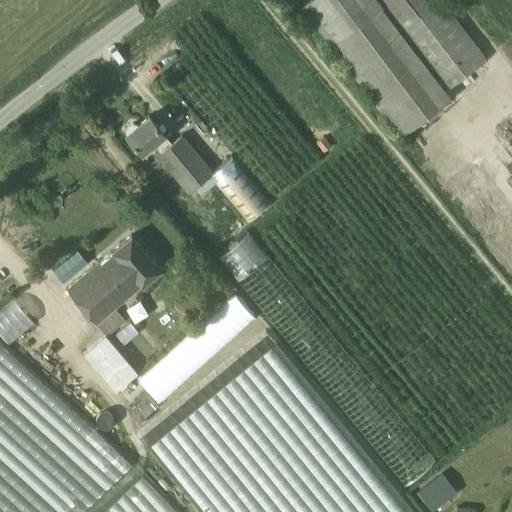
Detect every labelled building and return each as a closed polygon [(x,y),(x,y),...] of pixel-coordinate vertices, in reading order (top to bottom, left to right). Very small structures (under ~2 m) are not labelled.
[(310,0),(300,7),(399,138),(437,109),(437,108),(450,98),(445,92),(485,60),(485,58),(440,0),(310,0)] [(171,144),(149,116),(125,136),(140,154),(153,144),(160,153),(156,157),(187,193),(213,172),(182,135),(171,144)] [(130,235),(66,290),(95,325),(160,270),(130,235)] [(33,323),(11,298),(0,308),(0,331),(11,344),(33,323)] [(413,511),(398,493),(263,333),(165,413),(117,454),(171,511),(413,511)] [(82,354),(114,391),(136,373),(104,335),(82,354)] [(127,412),(137,423),(158,406),(148,394),(127,412)] [(435,478),(417,492),(432,510),(449,497),(435,478)]
